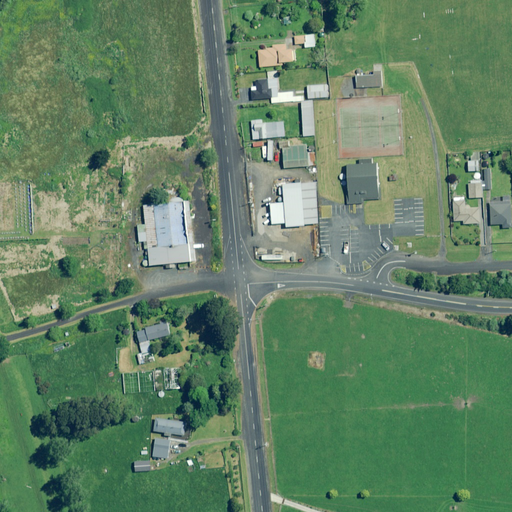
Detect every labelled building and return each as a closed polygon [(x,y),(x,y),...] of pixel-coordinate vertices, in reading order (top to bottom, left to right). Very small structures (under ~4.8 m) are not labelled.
[(290,16),(283,17),(284,25),(291,24),(290,16)] [(315,46),(314,35),(294,36),(295,44),(305,43),(305,47),(315,46)] [(287,50),(286,44),(273,45),(274,48),(258,50),(260,67),(282,65),(282,63),(293,61),(292,49),(287,50)] [(385,70),(359,72),(360,87),(386,85),(385,70)] [(271,99),(271,103),(303,101),(303,96),(293,97),(293,91),(278,92),(278,88),(279,88),(278,71),(267,71),(267,79),(255,80),(255,86),(251,86),(252,101),(271,99)] [(328,97),(327,85),(307,86),(308,98),(328,97)] [(314,135),(312,101),(301,102),(303,136),(314,135)] [(262,124),(261,120),(251,121),(253,139),(284,136),(283,122),(262,124)] [(313,147),(285,150),(288,172),(315,169),(313,147)] [(478,171),(478,161),(468,161),(468,171),(478,171)] [(383,198),(381,162),(350,164),(353,200),(383,198)] [(482,197),(481,180),(469,181),(469,198),(482,197)] [(275,228),(320,223),(316,182),(281,185),(283,201),(272,202),(275,228)] [(510,203),(510,196),(498,197),(498,202),(490,202),(490,224),(502,224),(502,228),(511,228),(511,203),(510,203)] [(465,199),(453,200),(454,221),(463,220),(463,224),(480,223),(479,207),(465,208),(465,199)] [(192,200),(148,203),(152,268),(196,265),(192,200)] [(170,335),(166,322),(144,328),(145,330),(137,332),(142,353),(137,354),(140,364),(154,361),(148,340),(170,335)] [(122,331),(122,332),(122,333),(122,334),(123,335),(124,336),(125,336),(126,336),(127,336),(128,336),(128,335),(129,335),(129,334),(130,334),(130,333),(130,332),(130,331),(129,330),(128,329),(127,328),(126,328),(125,328),(124,329),(123,329),(122,330),(122,331)] [(181,388),(180,367),(164,368),(165,389),(181,388)] [(186,422),(155,418),(153,431),(184,435),(186,422)] [(169,440),(155,438),(153,456),(167,458),(169,440)] [(150,471),(150,461),(134,462),(135,471),(150,471)]
